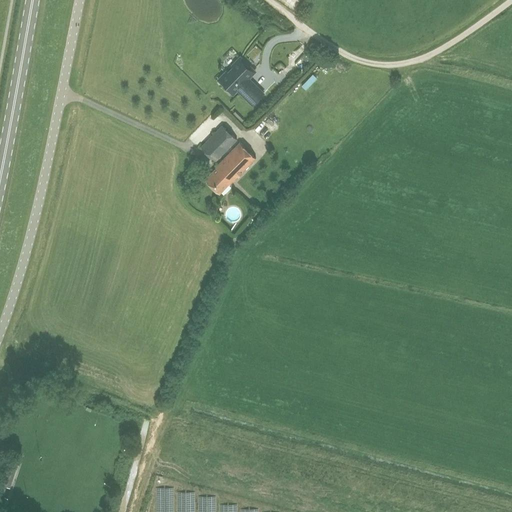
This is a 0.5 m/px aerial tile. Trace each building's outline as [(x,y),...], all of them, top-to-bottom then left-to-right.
[(260,51),(271,58),(284,39),(273,32),(260,51)] [(237,90),(252,104),(264,93),(252,81),(249,83),(246,80),(253,74),(240,61),(229,73),(226,71),(220,77),(235,92),(237,90)] [(226,107),(243,124),(255,113),(239,95),(226,107)] [(237,139),(223,125),(201,147),(216,161),(237,139)] [(240,142),(216,167),(205,179),(220,193),(229,183),(230,184),(256,157),(240,142)] [(5,486),(11,469),(8,468),(9,463),(5,462),(3,466),(1,466),(0,469),(0,484),(5,486)]
